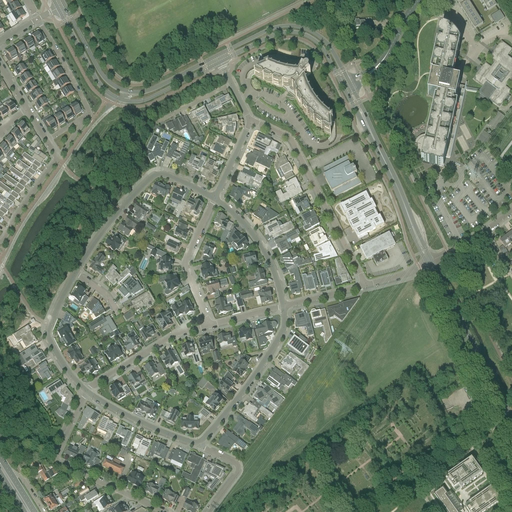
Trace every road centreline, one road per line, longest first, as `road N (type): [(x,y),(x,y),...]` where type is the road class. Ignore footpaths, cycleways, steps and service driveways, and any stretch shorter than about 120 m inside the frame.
road 1 (tertiary): [(57,9),(93,77),(121,101),(147,99),(219,63)]
road 2 (residential): [(363,286),(290,141),(248,121)]
road 3 (tertiary): [(216,56),(145,92),(119,91),(99,74),(63,6)]
road 4 (residential): [(167,511),(57,461),(85,391)]
road 5 (residential): [(74,276),(151,179),(169,177),(213,200)]
road 6 (residential): [(282,307),(284,323),(259,367),(198,443)]
road 7 (tertiary): [(347,80),(328,46),(302,28),(268,30),(216,56)]
road 8 (tertiary): [(511,425),(441,284)]
road 9 (tertiary): [(219,63),(293,32),(322,49),(342,87)]
road 10 (residential): [(85,391),(172,337),(208,326)]
road 11 (residential): [(208,326),(184,265),(213,200)]
road 12 (residential): [(85,391),(47,333),(74,276)]
road 13 (residential): [(213,200),(267,258),(282,307)]
road 14 (tertiary): [(416,238),(364,119)]
road 15 (residential): [(198,443),(85,391)]
